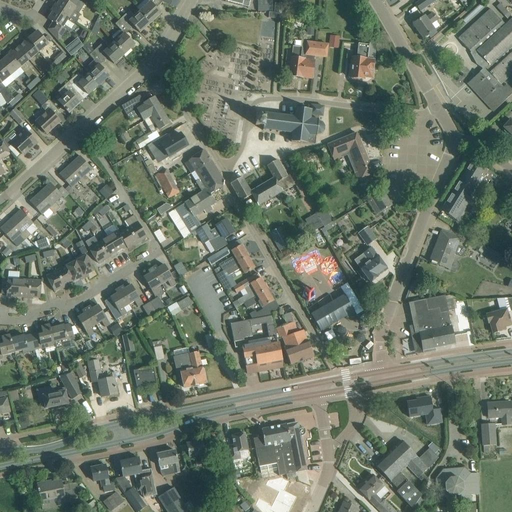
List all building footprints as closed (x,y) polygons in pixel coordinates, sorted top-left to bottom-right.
[(64,0),(60,0),(55,8),(76,22),(80,15),(78,14),(84,5),(79,2),(76,7),(64,0)] [(144,18),(150,24),(161,14),(156,9),(163,2),(157,0),(147,0),(150,3),(140,11),(146,17),(144,18)] [(272,0),(257,0),(257,11),(273,11),(272,0)] [(435,0),(422,0),(415,5),(420,11),(435,0)] [(449,0),(445,0),(436,6),(442,16),(455,8),(449,0)] [(505,25),(491,9),(458,39),(473,55),(475,54),(477,57),(474,59),(477,64),(482,67),(484,69),(480,73),(467,84),(493,112),(505,101),(505,100),(511,93),(511,90),(506,84),(503,87),(501,84),(511,73),(511,17),(508,13),(499,3),(495,7),(509,21),(505,25)] [(76,22),(69,18),(55,8),(48,19),(53,22),(48,30),(58,41),(65,30),(69,32),(76,22)] [(120,20),(129,31),(134,26),(140,33),(150,24),(144,18),(146,17),(140,11),(135,16),(130,11),(120,20)] [(425,17),(421,19),(413,25),(423,38),(434,30),(439,26),(435,21),(437,20),(432,13),(426,18),(425,17)] [(125,34),(129,31),(120,20),(115,24),(121,31),(121,32),(118,31),(112,37),(112,39),(114,42),(120,48),(118,49),(124,55),(135,45),(125,34)] [(37,31),(28,39),(39,52),(48,44),(37,31)] [(330,36),(329,47),(338,48),(339,37),(330,36)] [(28,39),(18,47),(29,60),(39,52),(28,39)] [(77,39),(64,49),(67,51),(71,57),(83,46),(77,39)] [(94,51),(104,61),(108,57),(114,64),(124,55),(118,49),(120,48),(114,42),(108,48),(104,42),(94,51)] [(326,58),(327,45),(306,42),(305,45),(302,45),(302,48),(293,46),(291,58),(289,76),(302,78),(302,77),(312,79),(315,57),(326,58)] [(350,78),(364,79),(364,78),(372,78),(374,61),(375,46),(369,45),(358,44),(356,59),(352,58),(350,78)] [(18,47),(9,55),(20,68),(29,60),(18,47)] [(55,60),(58,64),(67,56),(62,51),(54,59),(55,60)] [(93,80),(99,86),(109,77),(99,66),(104,61),(94,51),(89,55),(94,60),(88,66),(92,70),(89,73),(94,79),(93,80)] [(9,55),(0,62),(0,63),(10,76),(20,68),(9,55)] [(55,60),(50,65),(53,69),(58,64),(55,60)] [(0,63),(0,82),(1,84),(10,76),(0,63)] [(50,65),(44,71),(47,74),(53,69),(50,65)] [(89,96),(99,86),(93,80),(94,79),(89,73),(83,78),(78,73),(68,82),(78,93),(82,89),(89,96)] [(37,77),(32,82),(35,85),(40,80),(37,77)] [(0,93),(6,104),(13,98),(1,84),(0,82),(0,93)] [(78,93),(68,82),(59,91),(63,96),(58,101),(66,109),(65,110),(69,114),(79,104),(73,97),(78,93)] [(60,113),(48,100),(39,90),(32,96),(46,112),(36,122),(46,133),(54,126),(55,126),(60,122),(56,117),(60,113)] [(19,94),(14,98),(17,102),(22,97),(19,94)] [(144,121),(162,111),(154,98),(143,104),(139,97),(122,107),(126,115),(137,108),(140,114),(144,121)] [(11,105),(5,110),(9,114),(14,109),(11,105)] [(295,108),(294,116),(264,112),(264,114),(262,114),(261,113),(260,113),(259,114),(258,116),(256,116),(255,125),(263,126),(263,131),(292,134),(291,142),(307,144),(315,145),(316,136),(317,135),(321,134),(324,131),(324,127),(322,123),(318,122),(319,120),(318,120),(319,116),(322,117),(324,107),(311,105),(311,106),(308,106),(308,110),(295,108)] [(19,124),(25,119),(16,109),(10,114),(19,124)] [(169,124),(162,111),(144,121),(152,134),(159,130),(169,124)] [(36,143),(30,136),(22,128),(15,134),(18,138),(12,143),(22,154),(23,155),(36,143)] [(126,132),(119,137),(123,144),(130,140),(126,132)] [(356,133),(328,145),(331,154),(333,157),(334,160),(348,155),(352,166),(358,180),(373,174),(369,164),(367,160),(356,133)] [(166,134),(146,146),(152,156),(159,152),(164,160),(187,146),(180,134),(169,140),(166,134)] [(150,143),(146,135),(135,141),(139,149),(150,143)] [(0,142),(0,175),(3,174),(0,168),(0,160),(11,154),(3,141),(0,142)] [(12,143),(7,148),(13,153),(17,158),(22,154),(12,143)] [(204,150),(189,160),(195,171),(203,166),(211,161),(204,150)] [(70,166),(87,184),(97,175),(80,156),(75,161),(70,166)] [(267,166),(274,179),(274,178),(282,192),(295,185),(289,175),(287,177),(277,160),(267,166)] [(496,175),(472,160),(441,211),(449,216),(457,221),(476,190),(480,184),(485,187),(489,181),(491,182),(496,175)] [(204,187),(209,195),(210,194),(223,186),(224,182),(211,161),(203,166),(195,171),(200,179),(195,182),(200,190),(204,187)] [(147,167),(151,175),(156,172),(152,164),(147,167)] [(83,187),(87,184),(70,166),(65,171),(64,170),(59,175),(71,188),(78,182),(83,187)] [(155,174),(162,188),(173,182),(167,169),(155,174)] [(259,206),(282,192),(274,178),(274,179),(251,192),(242,177),(231,184),(241,201),(252,195),(259,206)] [(508,183),(503,180),(493,194),(499,198),(508,183)] [(173,182),(162,188),(165,195),(166,194),(168,199),(179,193),(173,182)] [(40,193),(57,211),(60,208),(55,203),(62,196),(50,183),(45,188),(46,188),(40,193)] [(511,189),(511,185),(508,183),(499,198),(504,201),(511,189)] [(106,199),(114,193),(107,185),(99,192),(106,199)] [(174,211),(190,235),(192,234),(196,231),(201,228),(194,217),(216,203),(210,194),(209,195),(204,187),(200,190),(201,192),(174,211)] [(389,201),(383,192),(367,201),(376,215),(392,206),(389,201)] [(53,214),(57,211),(40,193),(35,198),(35,197),(30,202),(41,215),(48,209),(53,214)] [(156,209),(160,215),(170,208),(167,203),(156,209)] [(84,214),(79,208),(74,211),(79,217),(84,214)] [(11,220),(27,238),(30,235),(25,230),(32,223),(21,210),(16,215),(11,220)] [(312,232),(323,226),(316,214),(305,220),(312,232)] [(24,241),(27,238),(11,220),(6,225),(5,224),(0,229),(12,242),(19,236),(24,241)] [(206,225),(196,231),(198,234),(204,244),(214,238),(217,243),(212,246),(215,252),(226,246),(222,240),(234,233),(226,220),(216,226),(217,227),(210,231),(206,225)] [(138,222),(128,228),(137,243),(147,237),(138,222)] [(46,229),(54,237),(58,234),(50,226),(46,229)] [(290,244),(281,227),(270,234),(279,250),(290,244)] [(376,239),(367,227),(358,234),(367,246),(376,239)] [(127,249),(137,243),(128,228),(118,234),(126,246),(127,249)] [(153,233),(159,244),(165,240),(159,229),(153,233)] [(305,230),(296,236),(299,241),(308,236),(305,230)] [(117,231),(107,237),(116,252),(126,246),(118,234),(117,231)] [(461,239),(451,235),(442,232),(435,250),(436,250),(432,262),(431,262),(431,263),(436,265),(436,264),(447,268),(450,269),(458,245),(461,239)] [(107,237),(98,243),(107,258),(116,252),(107,237)] [(486,248),(472,238),(468,245),(482,254),(486,248)] [(36,242),(37,248),(48,246),(46,239),(36,242)] [(76,244),(81,254),(87,251),(81,241),(76,244)] [(107,258),(98,243),(88,248),(97,263),(107,258)] [(234,257),(219,265),(223,271),(248,257),(241,246),(231,251),(234,257)] [(213,256),(207,260),(211,266),(217,262),(230,253),(226,247),(213,256)] [(356,257),(361,252),(357,248),(352,253),(356,257)] [(371,248),(363,253),(354,260),(360,268),(359,269),(370,283),(378,277),(377,277),(387,270),(377,256),(371,248)] [(86,256),(66,266),(73,282),(94,271),(86,256)] [(223,271),(216,275),(226,291),(233,288),(236,286),(229,275),(241,268),(244,274),(254,268),(248,257),(223,271)] [(152,268),(162,285),(167,281),(171,287),(176,284),(164,265),(158,269),(156,266),(152,268)] [(66,266),(56,271),(64,287),(73,282),(66,266)] [(156,288),(162,285),(152,268),(148,271),(150,274),(143,278),(155,297),(160,293),(156,288)] [(56,271),(46,276),(54,292),(64,287),(56,271)] [(236,286),(233,288),(236,293),(240,291),(243,298),(242,298),(233,304),(235,308),(267,290),(260,278),(260,279),(257,274),(245,280),(244,281),(236,286)] [(6,296),(18,297),(19,280),(8,279),(6,296)] [(18,297),(29,298),(30,280),(19,280),(18,297)] [(41,281),(30,280),(29,298),(40,298),(41,281)] [(423,295),(427,288),(414,282),(410,289),(423,295)] [(119,289),(129,305),(134,302),(137,307),(143,304),(131,285),(125,289),(123,286),(119,289)] [(129,305),(119,289),(115,291),(117,294),(110,298),(122,317),(127,314),(123,308),(129,305)] [(267,290),(235,308),(237,311),(242,309),(243,311),(247,308),(247,309),(258,302),(263,310),(256,314),(255,311),(250,314),(253,320),(272,316),(270,313),(279,309),(275,302),(274,302),(273,300),(274,296),(271,292),(267,291),(267,290)] [(453,295),(445,296),(409,304),(414,330),(411,331),(413,340),(420,338),(423,353),(435,351),(434,348),(455,344),(448,311),(454,310),(455,311),(457,311),(453,295)] [(150,301),(157,313),(165,308),(158,297),(150,301)] [(187,298),(168,308),(172,315),(191,304),(187,298)] [(157,313),(150,301),(142,307),(149,318),(157,313)] [(86,309),(96,325),(101,322),(104,327),(110,324),(98,305),(92,309),(90,306),(86,309)] [(90,329),(96,325),(86,309),(82,311),(84,314),(77,318),(89,337),(93,334),(90,329)] [(507,309),(486,315),(488,324),(489,323),(492,334),(501,331),(501,329),(511,326),(507,309)] [(239,322),(230,324),(234,342),(244,340),(244,339),(244,338),(252,337),(253,337),(251,327),(251,326),(266,324),(272,322),(273,325),(267,326),(268,337),(269,341),(242,346),(242,347),(246,366),(245,367),(247,374),(283,367),(278,340),(278,339),(277,340),(275,329),(272,316),(253,320),(239,322)] [(293,323),(287,325),(291,336),(294,335),(300,351),(297,353),(300,362),(313,357),(307,341),(303,331),(297,333),(293,323)] [(55,325),(50,326),(50,329),(54,345),(55,345),(55,347),(57,349),(61,347),(65,350),(71,348),(73,345),(72,341),(74,340),(70,324),(64,326),(64,325),(55,327),(55,325)] [(116,336),(122,332),(117,324),(111,328),(116,336)] [(42,332),(31,334),(35,350),(54,345),(50,329),(50,326),(49,325),(41,327),(42,332)] [(287,325),(275,329),(277,340),(278,339),(278,340),(283,338),(286,348),(285,349),(291,366),(300,362),(297,353),(300,351),(294,335),(291,336),(287,325)] [(15,335),(10,336),(10,337),(14,353),(22,351),(23,353),(35,350),(31,334),(24,336),(16,338),(15,335)] [(134,351),(131,334),(122,336),(126,353),(134,351)] [(208,349),(216,347),(213,334),(205,336),(208,349)] [(1,356),(14,353),(10,337),(10,336),(10,335),(1,337),(2,342),(0,342),(0,358),(2,358),(1,356)] [(154,348),(157,361),(164,360),(162,346),(154,348)] [(187,348),(173,352),(175,358),(174,358),(177,372),(180,371),(184,388),(192,386),(193,386),(190,371),(194,370),(194,368),(192,368),(189,354),(188,354),(187,348)] [(198,352),(189,354),(192,368),(194,368),(194,370),(190,371),(193,386),(205,383),(201,366),(198,352)] [(103,380),(100,370),(98,359),(87,362),(92,383),(98,382),(101,397),(117,394),(113,378),(103,380)] [(73,367),(80,379),(87,375),(80,363),(73,367)] [(157,385),(155,376),(153,367),(133,371),(137,390),(157,385)] [(83,393),(71,373),(60,379),(72,399),(83,393)] [(53,386),(36,390),(40,403),(42,404),(44,404),(45,409),(68,404),(64,388),(54,390),(53,386)] [(11,401),(18,399),(15,391),(8,393),(11,401)] [(424,399),(409,403),(412,418),(428,414),(430,425),(445,421),(442,409),(442,408),(435,409),(432,396),(423,398),(424,399)] [(0,399),(0,414),(11,412),(7,398),(0,399)] [(511,417),(511,412),(511,402),(487,404),(488,418),(502,417),(502,425),(510,425),(510,417),(511,417)] [(287,425),(261,430),(263,437),(253,439),(259,466),(276,463),(279,476),(307,470),(300,436),(302,436),(304,435),(305,433),(305,431),(305,430),(299,431),(297,423),(287,425)] [(496,445),(495,424),(482,425),(483,446),(484,446),(484,453),(489,453),(489,446),(496,445)] [(248,450),(247,444),(245,434),(240,435),(239,434),(232,435),(234,448),(226,449),(229,461),(241,459),(239,452),(248,450)] [(199,476),(213,474),(211,464),(211,463),(210,457),(205,458),(204,454),(205,454),(202,441),(186,444),(189,457),(195,456),(199,476)] [(401,441),(385,457),(391,463),(394,460),(403,469),(407,466),(424,484),(434,468),(431,465),(439,458),(429,448),(418,459),(401,441)] [(177,463),(177,461),(175,451),(157,455),(160,470),(174,468),(175,474),(179,473),(177,463)] [(391,463),(385,457),(376,465),(390,480),(389,480),(398,490),(396,492),(412,509),(421,495),(400,473),(403,469),(394,460),(391,463)] [(143,481),(141,471),(139,458),(120,462),(123,477),(134,475),(136,483),(143,481)] [(108,478),(107,475),(105,465),(91,468),(93,481),(100,480),(102,486),(103,486),(104,493),(115,491),(114,483),(109,484),(108,479),(108,478)] [(479,495),(478,474),(470,474),(463,467),(442,469),(435,479),(436,485),(445,484),(445,491),(451,496),(451,502),(471,501),(470,495),(479,495)] [(141,495),(143,498),(157,495),(155,484),(154,485),(151,469),(141,471),(143,481),(136,483),(137,492),(140,491),(141,495)] [(372,475),(358,489),(380,511),(396,511),(384,500),(382,502),(380,499),(375,494),(383,486),(372,475)] [(268,480),(265,485),(279,492),(275,499),(292,508),(297,497),(285,491),(289,482),(281,477),(268,480)] [(126,479),(116,481),(125,493),(132,488),(126,479)] [(38,489),(38,492),(39,492),(41,502),(59,498),(60,501),(72,498),(69,484),(62,486),(61,481),(38,486),(38,489)] [(167,511),(188,511),(173,487),(158,497),(167,511)] [(134,506),(142,501),(133,488),(132,488),(125,493),(134,506)] [(124,501),(116,491),(103,502),(110,511),(124,501)] [(258,499),(255,505),(261,511),(289,511),(292,508),(275,499),(271,506),(269,505),(270,504),(258,499)] [(356,511),(358,509),(344,503),(339,511),(356,511)]
